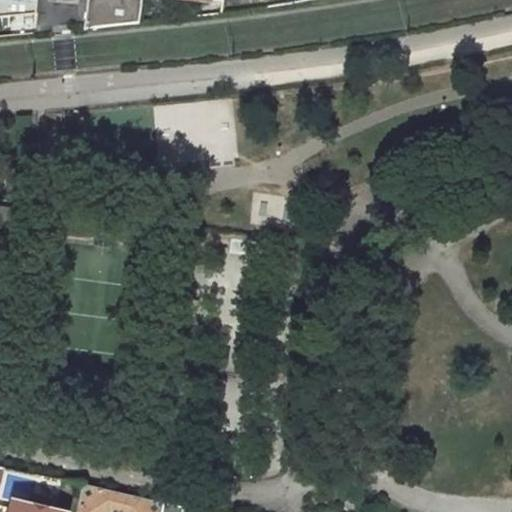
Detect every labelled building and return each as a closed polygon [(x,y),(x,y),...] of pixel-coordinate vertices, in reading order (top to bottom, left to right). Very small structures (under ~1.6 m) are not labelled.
[(0,0),(0,16),(37,13),(38,0),(0,0)] [(141,0),(88,0),(86,25),(85,29),(165,20),(168,20),(166,2),(141,2),(141,0)] [(222,7),(200,7),(202,17),(221,14),(222,7)] [(0,240),(10,242),(14,206),(0,204),(0,240)] [(161,511),(164,502),(83,485),(76,511),(161,511)] [(30,504),(49,509),(51,501),(32,497),(30,504)] [(30,504),(14,501),(11,511),(62,511),(54,510),(49,509),(30,504)] [(164,502),(161,511),(183,511),(185,506),(164,502)]
